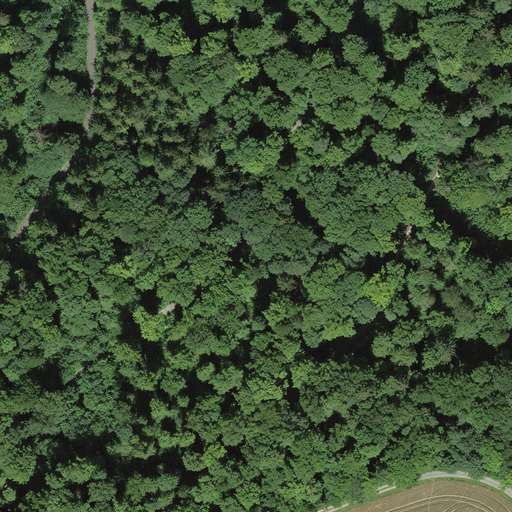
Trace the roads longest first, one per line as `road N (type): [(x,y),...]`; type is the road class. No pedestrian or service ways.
road 1 (track): [(160,511),(361,321),(511,44)]
road 2 (track): [(0,428),(242,255),(356,0)]
road 3 (unclassified): [(97,0),(77,152),(0,281)]
road 4 (track): [(419,216),(465,0)]
road 5 (track): [(192,0),(159,135),(161,194)]
road 6 (track): [(511,496),(457,473),(413,479),(327,511)]
